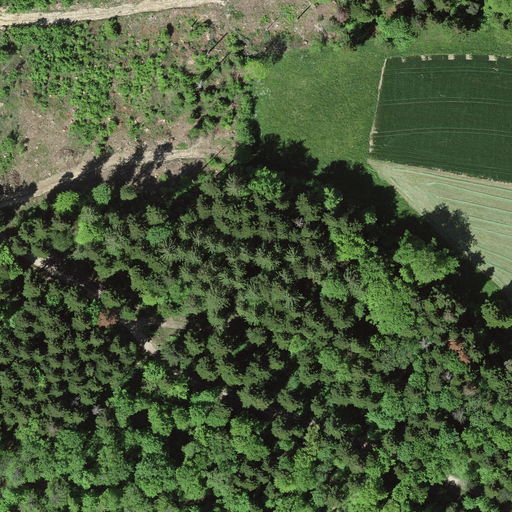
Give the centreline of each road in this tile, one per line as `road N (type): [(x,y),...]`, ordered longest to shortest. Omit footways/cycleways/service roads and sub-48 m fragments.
road 1 (track): [(511,508),(397,455),(199,385),(174,371),(98,296),(0,235)]
road 2 (track): [(0,18),(178,0)]
